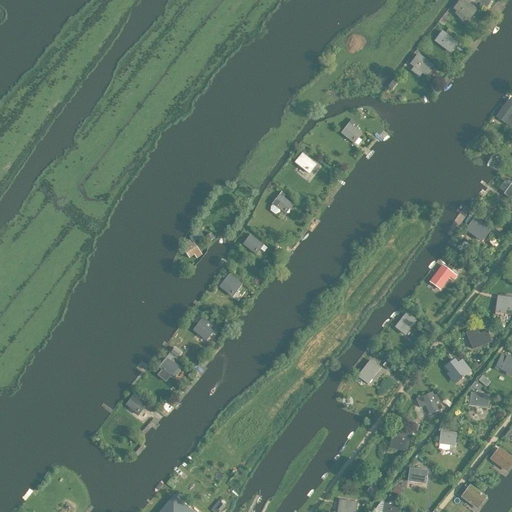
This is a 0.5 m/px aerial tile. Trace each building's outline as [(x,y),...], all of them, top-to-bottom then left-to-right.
[(458,0),(453,8),(457,11),(456,12),(463,20),(471,12),(472,13),(475,9),(472,6),(475,2),(471,0),(458,0)] [(442,31),(434,41),(450,53),(457,43),(442,31)] [(417,54),(410,64),(426,76),(433,65),(417,54)] [(393,79),(388,86),(389,87),(391,89),(397,82),(395,80),(393,79)] [(511,128),(511,127),(511,102),(508,99),(496,116),(511,128)] [(341,133),(354,144),(361,134),(355,129),(357,126),(350,121),(341,133)] [(313,167),(316,164),(306,156),(306,155),(305,154),(304,154),(302,153),(295,162),(306,171),(311,165),(313,167)] [(505,180),(499,188),(505,193),(511,198),(511,205),(510,208),(511,209),(511,185),(511,184),(511,182),(508,179),(506,182),(505,180)] [(278,212),(280,210),(283,212),(287,206),(290,208),(293,205),(283,197),(284,194),(281,192),(272,203),(272,204),(270,206),(270,211),(274,214),(278,212)] [(489,233),(491,231),(487,226),(485,228),(478,221),(470,229),(476,236),(484,229),(489,233)] [(496,224),(493,228),(499,233),(502,228),(496,224)] [(201,232),(189,237),(191,243),(203,237),(201,232)] [(211,233),(205,235),(208,241),(213,238),(211,233)] [(250,235),(243,244),(256,254),(261,249),(264,251),(267,248),(250,235)] [(493,238),(488,242),(492,247),(497,242),(493,238)] [(202,255),(193,242),(192,243),(189,240),(184,244),(187,249),(184,251),(189,259),(194,255),(196,259),(202,255)] [(435,285),(440,288),(448,277),(451,280),(455,275),(452,272),(442,265),(434,277),(438,280),(435,285)] [(236,291),(239,287),(226,277),(218,287),(229,295),(234,289),(236,291)] [(496,298),(494,312),(511,314),(511,297),(510,297),(510,300),(496,298)] [(409,330),(416,322),(406,314),(395,327),(402,332),(406,328),(409,330)] [(210,334),(213,330),(204,324),(205,322),(201,319),(192,330),(203,338),(208,332),(210,334)] [(476,327),(465,331),(472,349),(492,341),(489,334),(484,335),(483,331),(479,333),(476,327)] [(171,352),(175,356),(179,351),(175,347),(171,352)] [(511,354),(507,352),(506,354),(502,366),(498,364),(494,373),(505,378),(511,363),(511,354)] [(162,370),(158,375),(166,381),(174,370),(177,372),(180,368),(171,361),(174,357),(170,354),(166,358),(166,357),(159,367),(162,370)] [(369,360),(357,375),(367,384),(380,368),(369,360)] [(458,380),(469,375),(465,366),(461,367),(458,360),(448,364),(452,371),(454,370),(458,380)] [(385,361),(383,365),(388,369),(391,366),(385,361)] [(480,381),(486,386),(490,382),(484,377),(480,381)] [(482,386),(475,381),(470,387),(474,390),(475,388),(479,391),(482,386)] [(469,406),(470,406),(480,407),(481,406),(486,406),(488,394),(471,392),(469,406)] [(421,397),(415,400),(419,408),(424,405),(426,405),(430,414),(435,412),(436,414),(441,412),(440,410),(442,409),(438,399),(436,394),(433,396),(432,393),(421,397)] [(143,409),(146,405),(136,398),(137,396),(134,394),(133,395),(125,404),(137,413),(141,407),(143,409)] [(413,421),(410,427),(416,429),(419,424),(413,421)] [(445,426),(443,426),(439,425),(439,431),(441,431),(439,444),(449,445),(450,443),(454,444),(456,433),(444,432),(445,426)] [(391,439),(390,445),(396,446),(396,449),(407,451),(409,439),(408,439),(409,434),(398,431),(397,437),(392,436),(391,439)] [(507,471),(511,464),(511,457),(499,448),(491,459),(507,471)] [(425,484),(427,471),(415,470),(416,467),(412,466),(410,482),(425,484)] [(376,483),(382,487),(386,481),(379,478),(376,483)] [(374,496),(378,490),(372,485),(367,491),(374,496)] [(461,497),(477,509),(486,498),(470,486),(461,497)] [(395,487),(391,492),(397,497),(401,492),(395,487)] [(398,511),(400,501),(389,493),(385,501),(383,511),(398,511)] [(192,511),(174,496),(160,511),(192,511)] [(339,499),(337,511),(355,511),(357,502),(339,499)] [(221,503),(214,510),(216,511),(220,511),(225,506),(221,503)]
